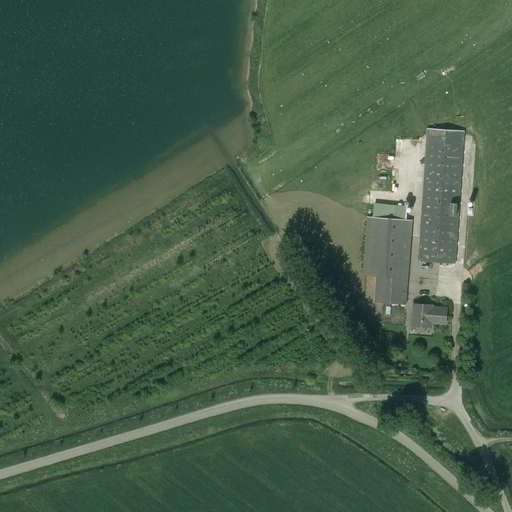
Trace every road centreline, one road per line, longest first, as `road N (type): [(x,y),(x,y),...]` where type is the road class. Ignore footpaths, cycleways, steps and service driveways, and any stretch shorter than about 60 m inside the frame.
road 1 (unclassified): [(325,401),(270,400),(0,474)]
road 2 (unknown): [(459,410),(460,304),(450,287),(418,279),(419,159)]
road 3 (unclassified): [(507,511),(478,439),(451,404),(416,397),(325,401)]
road 4 (unclassified): [(488,511),(402,441),(325,401)]
